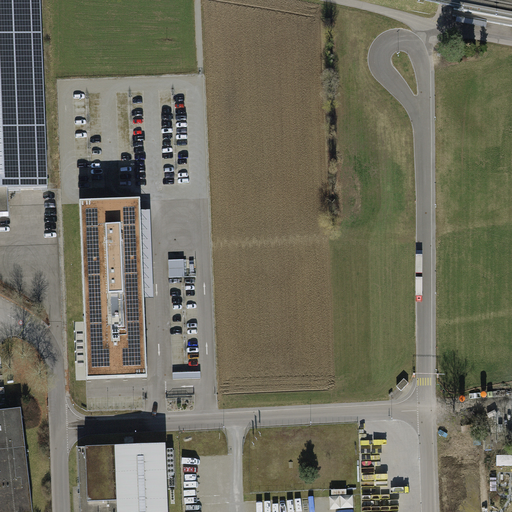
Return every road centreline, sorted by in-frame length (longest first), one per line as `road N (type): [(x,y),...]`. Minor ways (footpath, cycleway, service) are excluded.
road 1 (unknown): [(196,422),(193,127)]
road 2 (unclassified): [(63,511),(57,382),(53,352),(40,336)]
